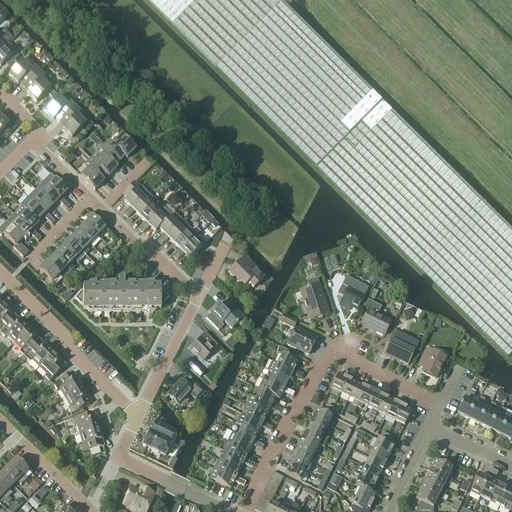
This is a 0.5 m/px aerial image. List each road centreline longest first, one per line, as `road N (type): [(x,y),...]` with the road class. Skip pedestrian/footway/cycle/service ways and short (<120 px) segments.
road 1 (residential): [(441,405),(335,352),(316,366),(243,511)]
road 2 (residential): [(136,416),(0,271)]
road 3 (residential): [(198,296),(136,416)]
road 4 (residential): [(198,296),(100,209)]
road 5 (residential): [(92,511),(0,421)]
road 6 (residential): [(226,511),(118,457)]
